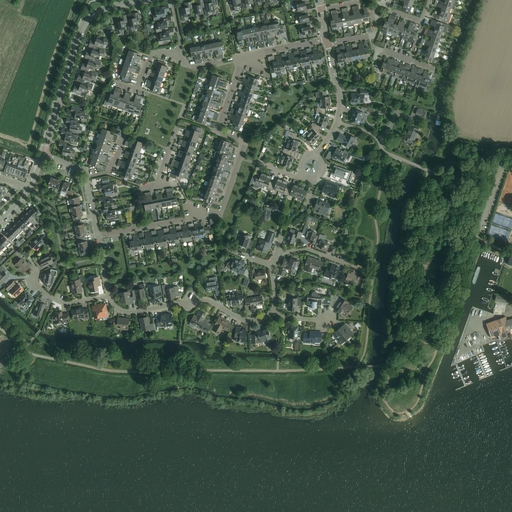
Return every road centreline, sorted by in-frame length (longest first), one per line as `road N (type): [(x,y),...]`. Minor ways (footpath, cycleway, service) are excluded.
road 1 (residential): [(136,228),(219,214),(245,143),(216,133),(237,61),(326,39)]
road 2 (unclassified): [(42,155),(85,22),(105,8),(145,0)]
